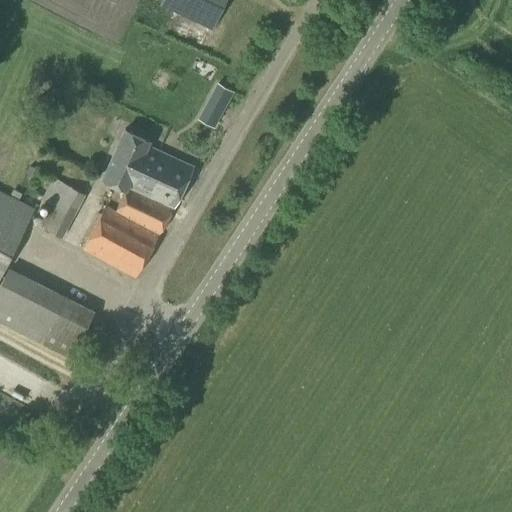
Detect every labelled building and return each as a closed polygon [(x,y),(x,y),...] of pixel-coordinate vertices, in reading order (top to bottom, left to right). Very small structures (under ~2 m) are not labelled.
[(211,31),(225,0),(161,0),(159,6),(211,31)] [(436,24),(439,18),(434,15),(430,21),(436,24)] [(155,58),(186,76),(196,57),(166,40),(155,58)] [(217,84),(210,96),(225,104),(232,92),(217,84)] [(116,185),(125,190),(115,211),(105,206),(82,248),(135,277),(174,208),(192,167),(147,146),(149,141),(124,129),(102,179),(116,185)] [(53,177),(40,200),(50,206),(39,226),(62,238),(85,195),(53,177)] [(0,189),(0,272),(32,209),(8,197),(11,189),(2,185),(0,189)] [(36,258),(32,267),(58,278),(62,269),(36,258)] [(0,322),(69,357),(92,311),(9,269),(0,285),(0,322)] [(0,383),(27,388),(30,368),(9,365),(9,366),(0,364),(0,383)]
